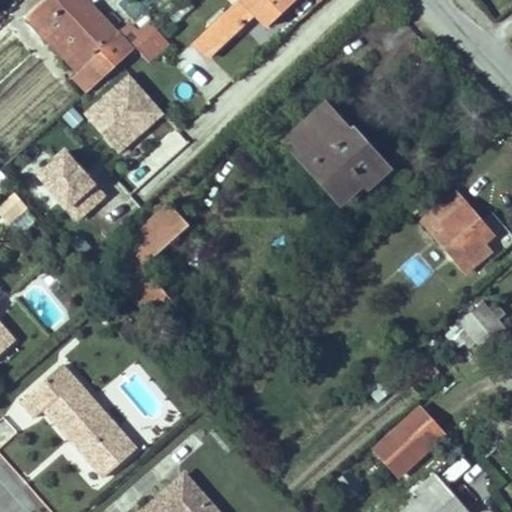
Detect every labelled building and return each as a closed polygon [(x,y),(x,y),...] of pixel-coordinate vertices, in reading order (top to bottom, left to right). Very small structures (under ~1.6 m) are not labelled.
[(116,38),(82,0),(47,0),(34,12),(84,66),(74,75),(69,80),(84,97),(131,54),(139,47),(153,34),(146,26),(135,36),(128,28),(116,38)] [(268,27),(297,0),(243,0),(196,45),(208,58),(255,14),(268,27)] [(25,20),(74,75),(84,66),(34,12),(25,20)] [(139,47),(131,54),(143,69),(166,50),(153,34),(139,47)] [(183,48),(172,63),(192,78),(203,63),(183,48)] [(165,113),(127,73),(83,114),(121,154),(165,113)] [(394,170),(354,128),(351,129),(327,100),(282,138),(339,207),(360,190),(371,192),(394,170)] [(106,195),(63,149),(34,175),(77,222),(106,195)] [(28,209),(16,195),(0,208),(0,214),(9,225),(28,209)] [(492,236),(457,195),(426,222),(468,271),(469,271),(490,252),(483,244),(492,236)] [(143,268),(187,227),(169,206),(138,234),(104,265),(125,289),(153,321),(172,304),(156,284),(143,268)] [(508,333),(483,304),(459,325),(485,353),(508,333)] [(0,355),(18,340),(0,320),(0,355)] [(123,429),(64,365),(24,402),(38,418),(48,410),(108,476),(132,455),(115,437),(123,429)] [(446,435),(417,405),(369,450),(398,480),(446,435)] [(139,448),(123,429),(115,437),(132,455),(139,448)] [(446,481),(470,469),(464,458),(440,470),(446,481)] [(222,511),(188,473),(144,511),(222,511)] [(466,511),(434,473),(413,490),(420,498),(415,503),(404,511),(466,511)]
